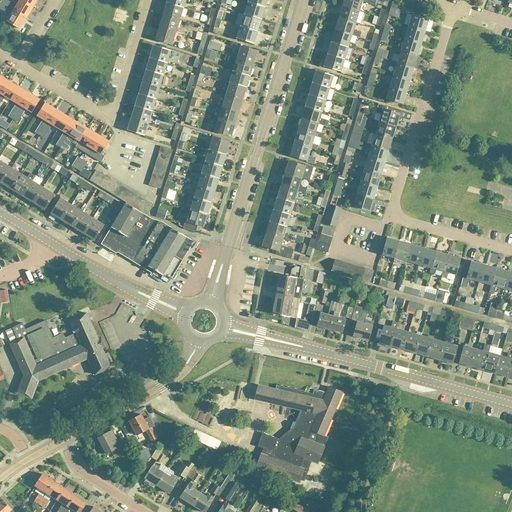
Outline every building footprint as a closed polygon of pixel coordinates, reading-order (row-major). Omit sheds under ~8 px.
[(32,8),(18,0),(15,6),(4,0),(0,0),(0,1),(0,3),(26,19),(32,8)] [(36,0),(18,0),(32,8),(36,0)] [(167,0),(166,4),(183,10),(185,0),(167,0)] [(362,2),(375,6),(376,0),(344,0),(342,8),(359,13),(362,2)] [(26,19),(0,3),(0,9),(9,15),(5,21),(19,29),(26,19)] [(244,15),(260,20),(264,8),(247,3),(244,15)] [(166,4),(162,16),(179,22),(183,10),(166,4)] [(338,20),(355,25),(359,13),(342,8),(338,20)] [(396,10),(390,8),(387,16),(393,17),(396,10)] [(240,27),(257,32),(260,20),(244,15),(239,14),(238,18),(242,19),(240,27)] [(408,28),(425,33),(429,20),(412,15),(408,28)] [(162,16),(159,28),(175,34),(179,22),(162,16)] [(200,21),(206,23),(206,25),(210,27),(212,19),(208,18),(201,16),(200,21)] [(223,30),(225,23),(220,21),(216,20),(213,28),(218,29),(218,28),(223,30)] [(352,36),(359,38),(361,32),(357,31),(356,32),(353,31),(355,25),(338,20),(335,32),(351,37),(352,36)] [(390,27),(384,25),(382,33),(388,35),(390,27)] [(240,27),(236,39),(253,44),(257,32),(240,27)] [(172,46),(175,34),(159,28),(155,41),(172,46)] [(404,40),(421,46),(425,33),(408,28),(404,40)] [(201,41),(203,34),(197,32),(195,40),(201,41)] [(351,37),(335,32),(331,44),(348,49),(348,48),(354,50),(356,45),(349,43),(351,37)] [(421,46),(404,40),(401,51),(400,52),(418,57),(421,46)] [(197,55),(201,56),(205,43),(201,41),(197,55)] [(221,45),(209,42),(206,51),(211,52),(211,50),(219,52),(221,45)] [(348,49),(331,44),(327,56),(344,61),(348,49)] [(170,52),(170,50),(167,49),(167,51),(153,47),(150,59),(167,64),(170,52)] [(236,60),(253,65),(257,53),(240,47),(236,60)] [(383,51),(377,49),(375,58),(380,59),(383,51)] [(393,54),(399,56),(397,64),(414,69),(418,57),(400,52),(401,51),(395,49),(393,54)] [(233,72),(249,77),(253,65),(236,60),(224,56),(223,60),(227,61),(227,62),(235,65),(233,72)] [(344,61),(327,56),(324,68),(340,73),(344,61)] [(146,71),(163,76),(167,64),(150,59),(146,71)] [(393,76),(410,81),(414,69),(397,64),(393,76)] [(142,83),(159,88),(163,76),(146,71),(142,83)] [(229,84),(245,89),(249,77),(233,72),(229,84)] [(313,84),(329,89),(333,77),(317,72),(313,84)] [(367,81),(373,83),(375,76),(370,74),(367,81)] [(389,88),(406,93),(410,81),(393,76),(389,88)] [(9,101),(18,88),(7,81),(0,93),(0,103),(4,98),(9,101)] [(371,90),(373,83),(367,81),(365,88),(371,90)] [(159,88),(142,83),(139,95),(156,100),(159,88)] [(225,96),(242,101),(245,89),(229,84),(225,96)] [(309,96),(325,101),(329,89),(313,84),(309,96)] [(12,120),(28,94),(18,88),(9,101),(15,105),(7,117),(12,120)] [(406,93),(389,88),(385,100),(403,105),(406,93)] [(12,120),(13,120),(10,124),(15,127),(25,110),(31,114),(39,100),(28,94),(12,120)] [(135,107),(152,112),(156,100),(139,95),(135,107)] [(242,101),(225,96),(222,108),(238,113),(242,101)] [(305,108),(322,113),(325,101),(309,96),(305,108)] [(39,136),(55,110),(45,104),(36,117),(42,121),(34,133),(39,136)] [(375,114),(381,116),(379,122),(396,127),(400,115),(391,112),(392,109),(378,104),(375,114)] [(131,119),(148,124),(152,112),(135,107),(131,119)] [(238,113),(222,108),(218,120),(234,125),(238,113)] [(322,113),(305,108),(301,120),(318,125),(326,128),(328,121),(320,118),(322,113)] [(57,130),(66,116),(55,110),(39,136),(44,139),(51,126),(57,130)] [(354,127),(363,130),(366,118),(363,117),(357,115),(354,127)] [(60,149),(76,123),(66,116),(57,130),(63,133),(55,146),(60,149)] [(0,126),(6,130),(9,125),(0,119),(0,126)] [(148,124),(131,119),(128,131),(145,137),(148,124)] [(173,122),(161,119),(158,126),(171,130),(173,122)] [(234,125),(218,120),(214,132),(231,137),(234,125)] [(298,132),(314,137),(322,140),(323,135),(316,133),(318,125),(301,120),(298,132)] [(379,122),(375,133),(375,134),(392,139),(396,127),(379,122)] [(78,142),(87,129),(76,123),(60,149),(64,151),(65,152),(73,139),(78,142)] [(350,140),(355,141),(359,142),(363,130),(354,127),(350,140)] [(87,129),(78,142),(75,147),(86,154),(97,135),(87,129)] [(314,137),(298,132),(294,144),(310,150),(311,149),(316,151),(318,146),(312,144),(314,137)] [(371,146),(389,151),(392,139),(375,134),(371,146)] [(98,162),(100,163),(104,157),(100,154),(108,142),(97,135),(86,154),(97,161),(98,162)] [(27,144),(32,147),(36,140),(31,137),(27,144)] [(209,151),(225,156),(229,143),(212,138),(209,151)] [(21,151),(25,146),(18,142),(15,147),(21,151)] [(310,150),(294,144),(290,157),(306,162),(306,163),(313,166),(315,159),(308,156),(310,150)] [(25,146),(21,151),(28,155),(32,150),(25,146)] [(389,151),(371,146),(368,158),(385,164),(389,151)] [(159,152),(171,156),(173,151),(161,147),(159,152)] [(225,156),(209,151),(205,163),(222,168),(225,156)] [(170,161),(171,156),(159,152),(157,157),(170,161)] [(36,160),(43,164),(46,159),(39,155),(36,160)] [(344,156),(342,163),(348,165),(350,158),(344,156)] [(76,170),(82,160),(77,157),(71,167),(76,170)] [(168,167),(170,161),(157,157),(156,163),(168,167)] [(364,170),(381,176),(385,164),(368,158),(364,170)] [(46,159),(43,164),(50,168),(53,163),(46,159)] [(82,160),(76,170),(81,172),(87,163),(82,160)] [(0,185),(10,169),(0,162),(0,185)] [(303,165),(302,167),(288,162),(284,175),(301,181),(301,180),(309,182),(313,168),(303,165)] [(154,169),(166,173),(168,167),(156,163),(154,169)] [(201,175),(218,180),(222,168),(205,163),(201,175)] [(342,163),(340,171),(346,172),(348,165),(342,163)] [(58,173),(65,177),(68,172),(61,168),(58,173)] [(21,176),(10,169),(0,185),(11,192),(21,176)] [(152,175),(164,179),(166,173),(154,169),(152,175)] [(381,176),(364,170),(360,182),(377,188),(381,176)] [(94,184),(101,174),(96,171),(89,181),(94,184)] [(30,174),(27,179),(21,176),(11,192),(22,198),(32,182),(35,178),(30,174)] [(99,187),(106,177),(101,174),(94,184),(99,187)] [(162,185),(164,179),(152,175),(150,181),(162,185)] [(198,187),(214,192),(218,180),(201,175),(198,187)] [(281,187),(297,192),(298,192),(305,194),(307,190),(299,187),(301,181),(284,175),(281,187)] [(104,191),(110,180),(106,177),(99,187),(104,191)] [(82,188),(85,183),(78,178),(75,184),(82,188)] [(109,193),(115,183),(110,180),(104,191),(109,193)] [(337,180),(335,188),(341,189),(343,182),(337,180)] [(160,190),(162,185),(150,181),(148,186),(160,190)] [(32,182),(22,198),(33,205),(42,189),(32,182)] [(356,194),(374,200),(377,188),(360,182),(356,194)] [(85,183),(82,188),(89,192),(92,187),(85,183)] [(115,183),(109,193),(114,197),(120,186),(115,183)] [(120,186),(114,197),(119,200),(126,190),(120,186)] [(214,192),(198,187),(194,199),(211,204),(214,192)] [(297,192),(281,187),(277,199),(294,205),(294,204),(296,199),(298,192),(297,192)] [(341,189),(335,188),(332,195),(338,197),(341,189)] [(42,189),(33,205),(43,212),(53,195),(42,189)] [(130,193),(126,190),(119,200),(124,203),(130,193)] [(104,201),(107,196),(100,191),(97,197),(104,201)] [(130,193),(124,203),(126,204),(129,206),(135,196),(130,193)] [(374,200),(356,194),(352,207),(370,213),(374,200)] [(107,196),(104,201),(110,205),(114,200),(107,196)] [(135,196),(129,206),(135,209),(141,199),(135,196)] [(60,222),(70,206),(59,199),(49,215),(60,222)] [(141,199),(135,209),(140,213),(146,203),(141,199)] [(191,211),(207,216),(211,204),(194,199),(191,211)] [(273,211),(290,216),(294,205),(277,199),(273,211)] [(146,203),(140,213),(146,216),(152,206),(146,203)] [(193,243),(186,238),(162,223),(152,220),(151,220),(146,217),(146,216),(140,213),(135,209),(129,206),(126,204),(99,246),(114,256),(115,254),(120,257),(167,285),(193,243)] [(71,229),(81,212),(70,206),(60,222),(71,229)] [(326,217),(338,221),(342,210),(330,206),(326,217)] [(155,217),(164,220),(167,211),(158,208),(155,217)] [(207,216),(191,211),(182,208),(181,213),(189,215),(187,223),(185,222),(183,229),(196,233),(198,227),(203,228),(207,216)] [(270,223),(287,228),(290,216),(273,211),(270,223)] [(82,236),(92,219),(81,212),(71,229),(82,236)] [(338,221),(326,217),(324,225),(336,229),(338,221)] [(92,219),(82,236),(93,242),(103,226),(92,219)] [(266,235),(282,240),(283,240),(291,242),(292,237),(285,235),(287,228),(270,223),(266,235)] [(322,235),(333,238),(335,231),(324,228),(322,235)] [(282,240),(266,235),(262,247),(276,251),(275,255),(291,260),(294,250),(281,246),(283,240),(282,240)] [(333,238),(322,235),(319,242),(331,246),(333,238)] [(394,258),(398,242),(386,239),(382,255),(394,258)] [(331,246),(319,242),(317,250),(328,254),(331,246)] [(398,242),(394,258),(406,262),(411,246),(398,242)] [(312,249),(308,248),(300,245),(297,253),(310,257),(312,249)] [(418,265),(423,249),(411,246),(406,262),(418,265)] [(423,249),(418,265),(430,268),(435,252),(423,249)] [(442,272),(447,256),(435,252),(430,268),(429,273),(434,275),(435,270),(442,272)] [(447,256),(442,272),(441,277),(445,279),(447,273),(455,275),(460,259),(447,256)] [(338,274),(342,263),(334,260),(331,272),(338,274)] [(479,281),(483,265),(471,262),(466,277),(463,277),(460,286),(467,288),(469,279),(479,281)] [(356,279),(359,268),(342,263),(338,274),(356,279)] [(104,264),(101,269),(117,278),(120,274),(104,264)] [(483,265),(479,281),(491,285),(495,269),(483,265)] [(313,271),(300,268),(298,279),(279,275),(275,295),(279,296),(279,292),(301,296),(304,280),(311,281),(313,271)] [(361,281),(365,270),(359,268),(356,279),(361,281)] [(503,288),(507,272),(495,269),(491,285),(488,294),(493,295),(495,286),(503,288)] [(365,270),(361,281),(369,283),(373,272),(365,270)] [(511,273),(507,272),(503,288),(511,290),(511,273)] [(325,274),(323,280),(341,284),(342,279),(325,274)] [(380,280),(378,286),(385,288),(387,282),(380,280)] [(395,284),(387,282),(385,288),(393,290),(395,284)] [(370,294),(366,286),(360,289),(364,297),(370,294)] [(410,295),(412,289),(404,287),(402,293),(410,295)] [(329,293),(322,291),(318,302),(325,304),(329,293)] [(279,292),(279,296),(275,295),(271,315),(296,320),(301,296),(279,292)] [(392,309),(395,298),(388,296),(385,307),(392,309)] [(444,298),(436,296),(435,296),(434,301),(442,304),(444,298)] [(330,330),(337,301),(332,300),(328,315),(320,313),(317,326),(330,330)] [(337,301),(330,330),(342,333),(346,320),(338,318),(342,302),(337,301)] [(408,301),(408,302),(407,307),(415,310),(416,304),(408,301)] [(464,304),(462,309),(470,312),(472,306),(464,304)] [(312,320),(315,307),(308,305),(305,318),(312,320)] [(479,308),(472,306),(470,312),(478,314),(479,308)] [(366,317),(367,312),(361,311),(362,308),(355,307),(353,313),(351,321),(357,323),(353,336),(368,341),(372,326),(373,323),(365,321),(366,317)] [(348,308),(345,318),(351,319),(354,309),(348,308)] [(110,368),(102,349),(104,347),(100,339),(97,338),(86,314),(74,319),(70,321),(76,334),(66,338),(62,335),(52,339),(44,321),(24,330),(21,324),(11,328),(17,341),(9,344),(23,376),(17,394),(31,399),(38,381),(88,360),(95,375),(110,368)] [(458,328),(465,330),(468,318),(461,316),(458,328)] [(471,331),(475,320),(468,318),(465,330),(471,331)] [(488,324),(486,330),(494,332),(496,326),(488,324)] [(391,347),(396,330),(384,326),(379,344),(391,347)] [(502,334),(503,328),(496,326),(494,332),(502,334)] [(2,333),(7,344),(16,341),(11,329),(2,333)] [(403,350),(408,333),(396,330),(391,347),(403,350)] [(417,332),(416,335),(408,333),(403,350),(415,354),(420,337),(421,334),(417,332)] [(427,357),(432,340),(420,337),(415,354),(427,357)] [(432,340),(427,357),(439,361),(444,343),(432,340)] [(444,343),(439,361),(452,364),(457,347),(444,343)] [(488,353),(490,346),(485,345),(482,352),(476,350),(471,367),(483,371),(488,353)] [(490,346),(488,353),(483,371),(495,374),(500,357),(488,353),(490,346)] [(471,367),(476,350),(464,347),(459,364),(471,367)] [(507,378),(511,360),(511,359),(511,355),(507,354),(506,359),(500,357),(495,374),(507,378)] [(257,448),(262,450),(256,468),(262,470),(299,483),(300,481),(303,482),(311,463),(317,465),(327,438),(323,436),(342,394),(328,388),(326,394),(313,390),(312,395),(304,393),(302,391),(299,391),(297,391),(295,389),(292,390),(290,389),(288,388),(286,388),(283,388),(281,386),(279,387),(276,386),(275,390),(258,386),(254,399),(300,411),(294,423),(292,423),(294,424),(292,429),(290,428),(290,429),(278,439),(261,433),(257,448)] [(128,422),(130,424),(136,436),(145,431),(149,439),(155,436),(151,428),(154,426),(149,418),(144,421),(141,415),(128,422)] [(118,448),(120,447),(112,432),(97,439),(101,446),(99,447),(104,456),(110,452),(114,459),(122,455),(118,448)] [(194,439),(200,442),(202,436),(196,433),(194,439)] [(131,449),(129,444),(126,438),(120,441),(125,450),(124,450),(125,452),(131,449)] [(162,452),(157,448),(150,458),(156,461),(161,464),(165,457),(161,454),(162,452)] [(179,466),(175,473),(185,479),(186,477),(187,477),(193,467),(194,465),(189,462),(185,467),(181,464),(180,466),(179,466)] [(157,487),(165,475),(158,471),(160,468),(154,465),(145,479),(157,487)] [(193,467),(187,477),(196,483),(201,476),(196,473),(198,470),(193,467)] [(249,474),(248,475),(242,486),(250,491),(257,479),(249,474)] [(46,494),(53,482),(42,475),(35,487),(46,494)] [(165,475),(157,487),(169,495),(178,480),(172,476),(171,479),(165,475)] [(210,492),(220,499),(221,497),(231,482),(226,479),(220,488),(215,485),(210,492)] [(53,482),(46,494),(57,501),(64,489),(53,482)] [(238,487),(231,482),(221,497),(228,502),(238,487)] [(192,506),(200,494),(194,490),(195,487),(190,484),(180,499),(192,506)] [(64,511),(75,496),(64,489),(57,501),(62,505),(57,511),(64,511)] [(200,494),(192,506),(201,511),(205,511),(214,499),(209,496),(207,498),(200,494)] [(38,505),(43,498),(38,495),(33,502),(38,505)] [(232,506),(238,498),(233,495),(227,503),(232,506)] [(75,496),(64,511),(80,511),(86,503),(75,496)] [(253,511),(261,500),(256,497),(247,509),(245,511),(253,511)] [(43,498),(38,505),(44,509),(48,501),(43,498)] [(283,502),(278,499),(273,506),(279,509),(283,502)] [(11,511),(2,501),(0,503),(0,511),(11,511)]
